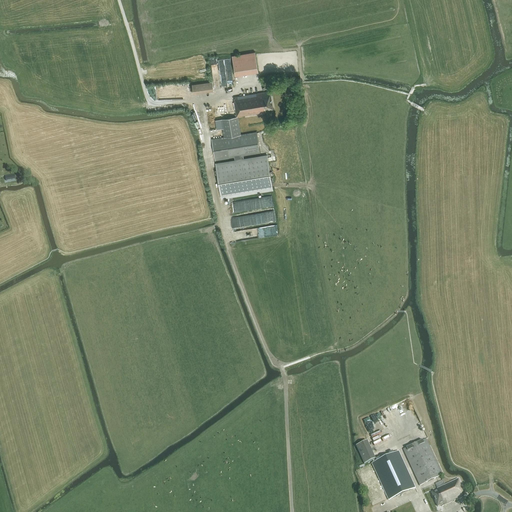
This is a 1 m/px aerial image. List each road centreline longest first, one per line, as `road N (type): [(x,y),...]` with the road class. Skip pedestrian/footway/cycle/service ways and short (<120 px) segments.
road 1 (track): [(224,224),(265,345),(284,375),(292,511)]
road 2 (track): [(0,298),(67,268),(224,224)]
road 3 (track): [(258,134),(303,118),(303,82),(361,82),(409,94),(406,100),(423,110)]
